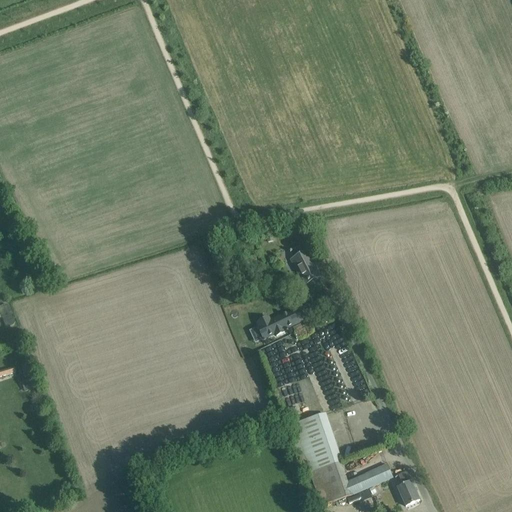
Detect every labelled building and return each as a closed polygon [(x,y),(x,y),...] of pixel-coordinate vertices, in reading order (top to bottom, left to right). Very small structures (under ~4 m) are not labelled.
[(307,254),(302,256),(298,247),(289,251),(306,283),(319,277),(307,254)] [(259,327),(258,328),(259,330),(258,330),(261,338),(262,338),(263,340),(275,335),(276,337),(285,333),(284,331),(294,326),(288,313),(270,322),(269,318),(258,323),(259,327)] [(293,329),(295,333),(304,329),(302,324),(293,329)] [(22,366),(25,377),(31,375),(27,364),(22,366)] [(0,377),(15,373),(13,368),(0,371),(0,377)] [(26,381),(27,383),(30,382),(32,386),(36,385),(33,378),(26,381)] [(294,426),(288,428),(301,467),(307,465),(310,474),(321,507),(352,496),(360,493),(384,483),(393,479),(388,466),(347,483),(341,463),(324,415),(315,418),(294,426)] [(406,507),(420,501),(407,472),(399,476),(403,487),(398,489),(406,507)]
